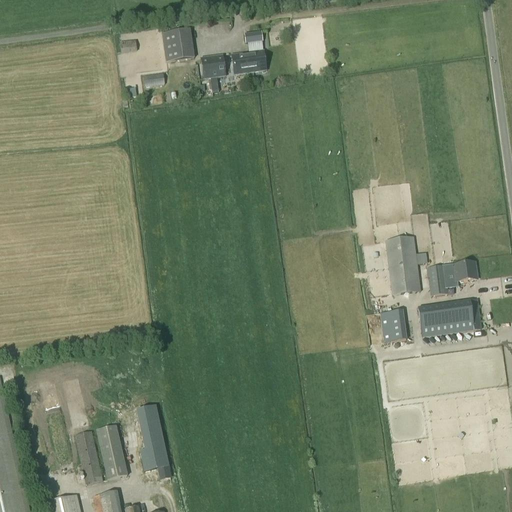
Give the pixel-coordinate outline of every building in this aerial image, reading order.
[(167,63),(194,59),(190,32),(163,36),(167,63)] [(245,44),(261,42),(260,33),(259,33),(245,35),(244,35),(245,44)] [(120,54),(136,52),(135,42),(119,44),(120,54)] [(234,76),(265,72),(263,52),(231,56),(234,76)] [(203,80),(224,78),(221,56),(200,59),(203,80)] [(163,75),(142,78),(144,89),(164,86),(163,75)] [(391,298),(420,294),(413,239),(384,243),(391,298)] [(430,298),(447,296),(446,284),(476,280),(474,264),(426,270),(430,298)] [(421,339),(480,331),(476,301),(417,309),(421,339)] [(392,343),(406,341),(401,311),(387,313),(392,343)] [(0,511),(27,511),(0,393),(0,511)] [(156,407),(145,410),(138,411),(147,450),(139,452),(144,473),(158,470),(160,480),(170,478),(168,468),(169,468),(156,407)] [(107,482),(126,477),(115,428),(95,433),(107,482)] [(85,486),(102,483),(91,433),(74,437),(85,486)] [(120,511),(116,493),(92,499),(95,511),(120,511)] [(43,511),(79,511),(76,497),(42,505),(43,511)]
